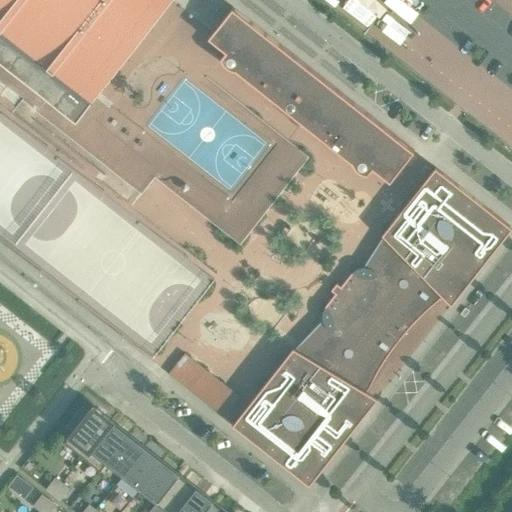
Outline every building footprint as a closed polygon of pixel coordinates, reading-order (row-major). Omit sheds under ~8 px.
[(170,0),(0,0),(0,81),(3,84),(22,99),(27,93),(146,187),(154,176),(215,224),(240,243),(308,156),(283,137),(279,143),(233,201),(172,154),(172,153),(104,100),(97,94),(170,0)] [(414,150),(232,7),(207,37),(225,51),(220,57),(222,61),(224,64),(227,67),(231,69),(235,70),(351,162),(353,165),(356,168),(359,171),(363,172),(367,173),(372,167),(389,181),(414,150)] [(428,308),(436,301),(438,299),(440,297),(441,295),(451,305),(511,227),(435,166),(381,234),(382,236),(363,266),(360,267),(357,268),(354,269),(352,271),(350,273),(340,286),(336,283),(330,290),(335,293),(326,304),(324,307),(323,309),(322,313),(321,316),(322,319),(294,348),(293,347),(232,424),(309,485),(377,398),(366,391),(367,389),(369,386),(375,375),(381,366),(386,357),(392,348),(399,339),(406,331),(413,323),(420,316),(428,308)] [(239,396),(184,352),(168,374),(222,417),(239,396)] [(82,457),(110,420),(93,406),(64,443),(82,457)] [(99,470),(127,434),(110,420),(82,457),(99,470)] [(122,476),(144,447),(127,434),(99,470),(99,471),(105,463),(122,476)] [(138,490),(161,460),(144,447),(122,476),(138,490)] [(155,503),(178,474),(161,460),(138,490),(155,503)] [(175,511),(195,487),(178,474),(155,503),(166,511),(175,511)] [(53,493),(61,483),(55,478),(47,488),(53,493)] [(59,498),(68,488),(61,483),(53,493),(59,498)] [(203,511),(212,501),(195,487),(175,511),(203,511)] [(40,510),(48,500),(42,495),(34,505),(40,510)] [(42,511),(48,511),(54,505),(48,500),(40,510),(42,511)] [(226,511),(212,501),(203,511),(226,511)]
